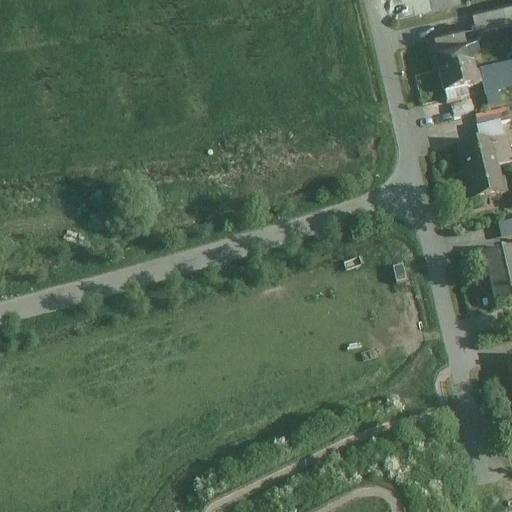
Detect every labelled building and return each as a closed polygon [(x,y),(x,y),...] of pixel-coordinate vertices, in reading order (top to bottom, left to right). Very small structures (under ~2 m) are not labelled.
[(511,3),(476,11),(480,29),(511,21),(511,3)] [(437,46),(431,48),(436,71),(473,62),(471,53),(480,51),(477,37),(467,39),(464,27),(434,34),(437,46)] [(473,62),(436,71),(442,94),(483,85),(481,72),(476,73),(473,62)] [(490,142),(456,149),(462,175),(496,168),(490,142)] [(496,168),(462,175),(468,204),(506,195),(509,209),(511,208),(511,177),(499,180),(496,168)] [(511,252),(483,259),(488,284),(511,278),(511,252)] [(511,278),(488,284),(494,308),(511,303),(511,278)]
